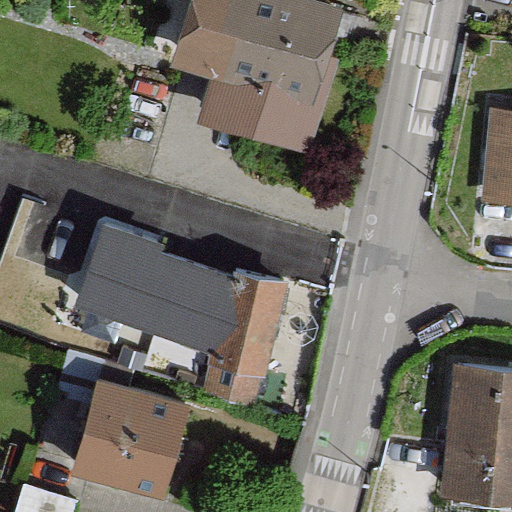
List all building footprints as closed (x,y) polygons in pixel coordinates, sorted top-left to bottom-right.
[(333,6),(312,0),(194,0),(180,46),(262,70),(248,117),(305,134),(328,58),(318,56),(333,6)] [(511,109),(495,108),(488,194),(511,196),(511,109)] [(212,345),(229,277),(158,257),(159,248),(111,232),(86,306),(212,345)] [(202,389),(253,402),(283,278),(232,266),(229,277),(212,345),(202,389)] [(511,371),(460,366),(449,483),(511,489),(511,371)] [(103,380),(81,459),(159,481),(181,401),(103,380)] [(12,511),(72,511),(78,497),(23,479),(12,511)]
